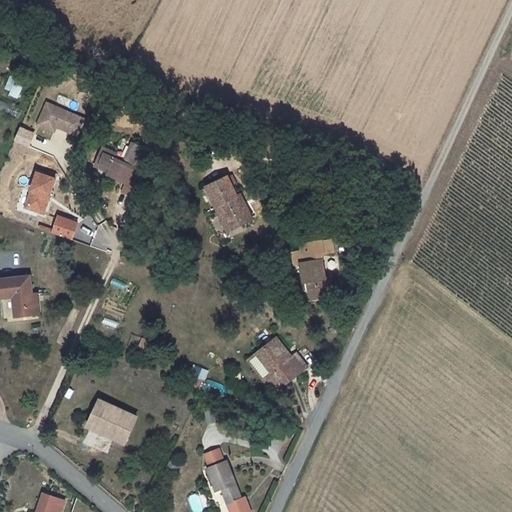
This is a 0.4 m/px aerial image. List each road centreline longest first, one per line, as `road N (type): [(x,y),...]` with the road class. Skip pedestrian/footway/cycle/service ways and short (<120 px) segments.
road 1 (residential): [(426,193),(277,511)]
road 2 (track): [(511,9),(426,193)]
road 3 (residential): [(3,432),(43,449),(110,511)]
